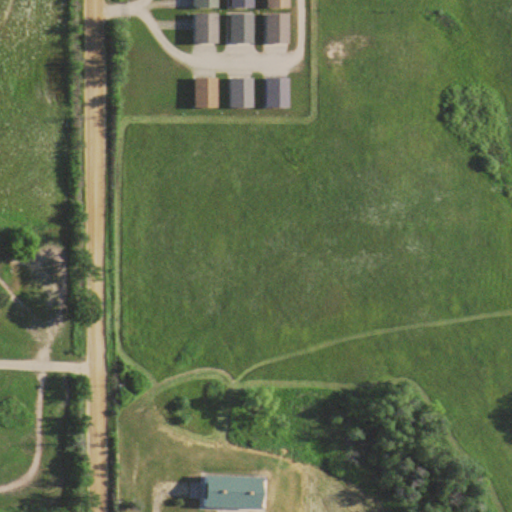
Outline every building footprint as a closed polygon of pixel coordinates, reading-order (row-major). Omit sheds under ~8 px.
[(220,0),(194,0),(195,0),(188,0),(188,7),(220,8),(220,0)] [(268,0),(269,8),(292,8),(292,0),(268,0)] [(220,14),(196,14),(196,44),(220,44),(220,14)] [(256,43),(256,14),(232,14),(232,43),(256,43)] [(268,43),(291,43),(291,14),(268,14),(268,43)] [(220,109),(220,78),(196,78),(196,109),(220,109)] [(232,109),(255,109),(255,79),(232,79),(232,109)] [(267,109),(291,109),(291,79),(267,79),(267,109)] [(267,511),(269,477),(201,474),(200,508),(267,511)]
